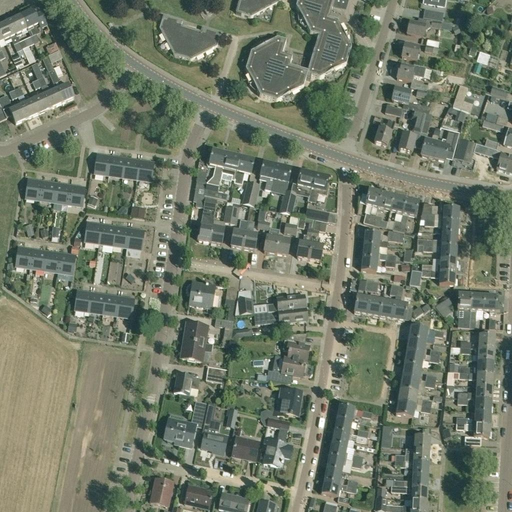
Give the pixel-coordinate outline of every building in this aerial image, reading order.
[(239,0),(235,14),(251,19),(278,4),(279,0),(298,0),(296,8),(310,34),(318,37),(307,73),(289,67),(292,58),(282,55),(286,42),(277,39),(251,53),(245,70),(259,97),(277,102),(303,88),(306,80),(310,81),(311,77),(319,79),(346,65),(351,48),(337,22),(328,19),(333,5),(340,7),(343,0),(341,0),(239,0)] [(32,11),(31,12),(31,10),(29,10),(25,12),(25,13),(26,14),(20,17),(27,31),(28,33),(35,48),(39,46),(38,44),(39,43),(36,36),(33,28),(38,25),(41,30),(47,27),(41,15),(35,17),(32,11)] [(421,21),(426,22),(439,23),(441,16),(423,13),(421,21)] [(183,22),(163,16),(159,29),(173,56),(191,61),(217,47),(221,34),(202,28),(201,32),(181,26),(183,22)] [(27,31),(20,17),(9,22),(16,38),(22,36),(21,34),(27,31)] [(422,39),(424,31),(426,32),(430,29),(440,30),(441,24),(439,23),(426,22),(421,21),(418,20),(417,25),(410,23),(407,35),(422,39)] [(19,44),(16,38),(9,22),(0,26),(0,33),(4,42),(10,39),(17,53),(22,51),(19,44)] [(441,24),(440,30),(451,32),(452,25),(441,24)] [(460,34),(458,28),(452,30),(455,36),(460,34)] [(19,44),(22,51),(29,65),(35,62),(24,41),(19,44)] [(51,55),(61,50),(58,43),(48,48),(51,55)] [(416,62),(419,49),(404,46),(401,59),(416,62)] [(425,56),(434,55),(433,48),(424,48),(425,56)] [(14,58),(18,69),(26,66),(21,55),(14,58)] [(480,55),(477,65),(486,68),(489,58),(480,55)] [(61,88),(47,58),(42,61),(56,90),(56,91),(62,105),(74,99),(67,85),(61,88)] [(423,80),(426,70),(413,66),(412,70),(399,67),(396,81),(411,84),(413,77),(423,80)] [(50,93),(49,91),(49,92),(43,79),(38,81),(41,89),(43,94),(50,110),(62,105),(56,91),(56,90),(50,93)] [(41,89),(38,81),(32,84),(35,91),(41,89)] [(426,93),(427,93),(439,96),(441,89),(428,86),(426,93)] [(463,103),(465,99),(468,91),(460,88),(453,108),(470,114),(473,107),(463,103)] [(492,88),(490,94),(506,100),(508,93),(492,88)] [(18,99),(20,105),(27,121),(39,115),(33,101),(26,104),(23,97),(20,89),(14,92),(18,99)] [(394,89),(391,102),(403,105),(402,110),(429,116),(430,110),(408,105),(410,93),(394,89)] [(427,93),(426,93),(417,91),(416,98),(425,100),(427,93)] [(12,101),(18,99),(14,92),(9,94),(12,101)] [(39,98),(33,101),(39,115),(50,110),(43,94),(38,96),(39,98)] [(16,126),(27,121),(20,105),(15,107),(15,109),(10,111),(9,109),(3,112),(7,120),(12,117),(16,126)] [(402,111),(387,107),(385,115),(400,119),(401,114),(402,111)] [(413,113),(411,121),(415,122),(412,133),(414,134),(415,131),(417,132),(416,134),(420,135),(421,133),(423,124),(425,116),(413,113)] [(423,124),(421,133),(427,135),(430,124),(432,118),(425,116),(423,124)] [(508,122),(498,119),(496,125),(506,128),(508,122)] [(388,148),(395,124),(388,122),(387,127),(380,125),(375,144),(388,148)] [(501,134),(503,128),(484,123),(482,128),(501,134)] [(425,141),(421,156),(433,160),(437,144),(440,131),(435,130),(433,138),(432,137),(431,143),(425,141)] [(403,135),(399,151),(411,154),(413,149),(416,150),(417,149),(418,144),(420,135),(416,134),(417,132),(415,131),(414,134),(413,137),(403,135)] [(437,144),(433,160),(444,163),(445,160),(447,152),(453,154),(454,150),(458,136),(440,131),(437,144)] [(460,142),(455,160),(470,164),(475,146),(460,142)] [(498,145),(487,142),(485,148),(496,151),(498,145)] [(220,184),(221,180),(222,175),(226,155),(212,152),(210,160),(209,160),(207,161),(206,166),(207,167),(215,169),(212,182),(220,184)] [(511,174),(511,157),(502,154),(497,170),(511,174)] [(231,180),(234,181),(240,158),(226,155),(222,175),(231,177),(231,180)] [(94,176),(108,178),(111,159),(97,157),(94,176)] [(245,175),(250,176),(254,161),(240,158),(234,181),(233,185),(242,187),(245,175)] [(122,180),(125,161),(111,159),(108,178),(122,180)] [(122,180),(137,182),(139,163),(125,161),(122,180)] [(151,184),(153,165),(139,163),(137,182),(151,184)] [(275,176),(277,167),(263,163),(260,178),(259,181),(266,183),(264,191),(271,193),(275,176)] [(291,170),(277,167),(275,176),(271,193),(277,194),(279,187),(286,189),(291,170)] [(311,191),(310,190),(312,185),(314,175),(300,172),(296,191),(306,194),(305,196),(309,197),(311,191)] [(197,174),(196,183),(197,183),(207,185),(205,183),(206,176),(197,174)] [(326,187),(328,179),(314,175),(312,185),(310,190),(311,191),(309,197),(308,203),(314,204),(317,195),(326,197),(328,188),(326,187)] [(26,200),(40,202),(43,183),(29,181),(26,200)] [(57,185),(43,183),(40,202),(54,204),(57,185)] [(248,207),(250,197),(253,185),(247,184),(244,195),(242,205),(248,207)] [(68,206),(71,187),(57,185),(54,204),(68,206)] [(207,185),(206,191),(218,194),(219,188),(207,185)] [(253,185),(250,197),(248,207),(254,208),(259,186),(253,185)] [(85,189),(71,187),(68,206),(82,208),(85,189)] [(226,202),(227,196),(218,194),(206,191),(204,197),(226,202)] [(363,225),(373,227),(375,217),(377,212),(378,208),(381,195),(369,192),(365,207),(371,208),(370,216),(366,215),(363,225)] [(285,216),(287,206),(290,194),(284,193),(279,215),(285,216)] [(296,195),(290,194),(287,206),(285,216),(291,217),(296,195)] [(394,198),(381,195),(378,208),(377,212),(384,213),(384,211),(390,213),(394,198)] [(397,214),(396,216),(394,222),(395,222),(392,232),(398,234),(400,224),(402,218),(406,201),(394,198),(390,213),(397,214)] [(205,200),(204,208),(216,210),(217,202),(205,200)] [(418,204),(406,201),(402,218),(408,219),(409,217),(415,219),(418,204)] [(230,226),(233,210),(226,208),(223,223),(225,224),(224,225),(230,226)] [(239,211),(233,210),(230,226),(237,227),(239,211)] [(458,224),(459,211),(443,210),(443,217),(441,217),(425,216),(425,222),(458,224)] [(307,211),(305,220),(306,220),(327,225),(329,215),(307,211)] [(199,242),(210,244),(212,233),(214,222),(215,217),(203,215),(199,242)] [(375,217),(373,227),(379,229),(381,219),(375,217)] [(297,227),(297,230),(303,231),(306,220),(305,220),(299,219),(297,227)] [(224,230),(225,226),(221,226),(221,223),(214,222),(212,233),(210,244),(222,246),(224,230)] [(239,233),(234,232),(231,247),(243,249),(247,223),(241,222),(239,233)] [(457,237),(458,224),(425,222),(424,228),(433,229),(442,229),(442,236),(457,237)] [(247,223),(243,249),(255,252),(257,236),(252,235),(254,225),(247,223)] [(315,223),(313,232),(311,245),(309,261),(320,263),(323,248),(319,247),(320,240),(318,240),(319,233),(325,234),(327,225),(315,223)] [(400,224),(398,234),(404,235),(406,225),(400,224)] [(85,244),(99,246),(102,227),(88,225),(85,244)] [(296,237),(297,230),(297,227),(285,225),(284,235),(296,237)] [(116,229),(102,227),(99,246),(113,248),(116,229)] [(127,250),(130,231),(116,229),(113,248),(127,250)] [(144,233),(130,231),(127,250),(141,252),(144,233)] [(302,244),(299,243),(297,259),(309,261),(311,245),(313,232),(308,231),(307,238),(303,237),(302,244)] [(272,239),(267,238),(264,253),(276,255),(277,249),(278,240),(280,233),(273,232),(272,239)] [(402,244),(403,237),(388,233),(387,239),(388,240),(388,243),(402,244)] [(363,247),(378,249),(379,243),(381,243),(382,236),(364,234),(363,247)] [(441,242),(439,242),(439,243),(418,241),(417,247),(423,247),(457,249),(457,237),(442,236),(441,242)] [(288,257),(291,242),(278,240),(277,249),(276,255),(288,257)] [(377,255),(378,249),(363,247),(361,260),(379,262),(380,256),(377,255)] [(441,255),(440,261),(456,262),(457,249),(423,247),(423,254),(432,254),(441,255)] [(16,269),(30,271),(33,252),(19,250),(16,269)] [(47,254),(33,252),(30,271),(44,273),(47,254)] [(44,273),(58,275),(61,256),(47,254),(44,273)] [(75,258),(61,256),(58,275),(72,277),(75,258)] [(379,262),(361,260),(360,273),(376,275),(376,268),(378,268),(379,262)] [(455,275),(456,262),(440,261),(440,268),(438,267),(438,273),(455,275)] [(438,273),(432,273),(422,272),(421,278),(431,279),(431,280),(439,280),(439,287),(454,288),(455,275),(438,273)] [(189,307),(213,311),(216,287),(192,284),(192,287),(189,289),(188,290),(187,293),(188,295),(190,298),(189,307)] [(224,306),(237,308),(238,304),(239,294),(240,292),(227,290),(224,306)] [(75,312),(89,314),(92,295),(78,293),(75,312)] [(106,297),(92,295),(89,314),(103,316),(106,297)] [(469,330),(471,297),(458,296),(457,312),(464,312),(463,320),(464,320),(464,330),(469,330)] [(120,299),(106,297),(103,316),(117,318),(120,299)] [(268,314),(306,310),(304,297),(276,300),(277,306),(267,307),(268,314)] [(354,315),(366,317),(369,300),(357,297),(354,315)] [(475,331),(476,315),(477,313),(483,313),(483,297),(471,297),(469,330),(475,331)] [(496,316),(497,298),(483,297),(483,313),(489,313),(489,316),(496,316)] [(134,301),(120,299),(117,318),(131,320),(134,301)] [(379,319),(382,302),(369,300),(366,317),(379,319)] [(238,304),(236,318),(253,316),(251,302),(238,304)] [(379,319),(392,321),(395,304),(382,302),(379,319)] [(405,324),(407,306),(395,304),(392,321),(405,324)] [(427,315),(434,310),(429,304),(423,309),(427,315)] [(279,326),(307,323),(306,310),(268,314),(254,315),(255,327),(279,324),(279,326)] [(234,329),(235,324),(216,321),(215,328),(233,331),(234,329)] [(186,324),(183,342),(206,346),(206,345),(209,327),(186,324)] [(233,337),(242,336),(252,335),(252,327),(234,329),(233,331),(233,337)] [(428,338),(430,332),(410,329),(408,341),(425,344),(426,338),(428,338)] [(289,352),(287,360),(303,363),(303,364),(307,364),(310,348),(304,347),(306,336),(285,337),(284,344),(283,351),(289,352)] [(476,344),(476,351),(494,352),(494,338),(479,337),(479,344),(476,344)] [(424,350),(425,344),(408,341),(406,354),(425,357),(426,351),(424,350)] [(213,346),(206,345),(206,346),(183,342),(180,360),(203,364),(203,363),(210,364),(213,346)] [(493,364),(494,352),(476,351),(476,357),(478,357),(477,363),(493,364)] [(425,357),(406,354),(404,366),(421,369),(422,363),(424,363),(425,357)] [(301,379),(303,364),(303,363),(287,360),(284,359),(281,374),(268,372),(266,383),(291,386),(293,377),(301,379)] [(475,370),(475,376),(492,377),(493,364),(477,363),(477,370),(475,370)] [(420,376),(421,369),(404,366),(402,379),(421,382),(422,376),(420,376)] [(207,375),(223,378),(226,378),(227,372),(208,369),(207,375)] [(449,386),(456,386),(457,373),(449,373),(449,386)] [(223,378),(207,375),(206,383),(222,385),(223,378)] [(468,382),(474,382),(476,382),(476,389),(492,389),(492,377),(475,376),(469,376),(459,375),(458,381),(468,382)] [(198,391),(200,380),(192,379),(192,378),(177,376),(174,395),(189,397),(190,390),(198,391)] [(402,379),(400,391),(417,394),(418,388),(420,389),(421,382),(402,379)] [(474,395),(474,401),(491,402),(492,389),(476,389),(476,395),(474,395)] [(298,418),(301,395),(280,391),(277,413),(273,412),(272,417),(287,419),(287,417),(298,418)] [(416,401),(417,394),(400,391),(397,404),(417,407),(418,401),(416,401)] [(434,408),(443,408),(443,399),(434,399),(434,408)] [(475,407),(475,414),(490,415),(491,402),(474,401),(473,407),(475,407)] [(193,415),(205,417),(207,406),(196,404),(193,415)] [(417,407),(397,404),(395,417),(412,420),(414,413),(416,414),(417,407)] [(339,408),(336,420),(352,424),(353,417),(355,418),(356,412),(339,408)] [(227,417),(229,417),(226,429),(234,431),(238,413),(228,411),(227,417)] [(372,415),(362,413),(361,419),(371,421),(372,415)] [(473,420),(472,427),(490,427),(490,415),(475,414),(474,420),(473,420)] [(276,443),(269,442),(263,465),(281,469),(284,459),(289,460),(292,449),(286,447),(287,446),(284,445),(287,432),(289,423),(268,419),(266,427),(279,430),(276,443)] [(164,441),(167,442),(166,443),(167,444),(171,445),(172,444),(173,443),(180,445),(179,447),(190,450),(194,435),(195,429),(196,426),(191,425),(186,424),(169,420),(164,441)] [(352,424),(336,420),(334,433),(351,437),(353,430),(350,430),(352,424)] [(456,432),(465,432),(474,433),(473,439),(465,439),(464,447),(480,448),(481,440),(489,440),(490,427),(472,427),(466,426),(456,426),(456,432)] [(351,437),(334,433),(331,445),(341,447),(346,449),(348,442),(350,443),(351,437)] [(223,457),(227,439),(216,436),(216,438),(205,436),(201,450),(216,454),(215,455),(223,457)] [(255,464),(259,444),(236,439),(232,457),(246,460),(246,462),(255,464)] [(414,445),(413,452),(429,452),(430,440),(412,439),(412,445),(414,445)] [(346,461),(347,455),(345,455),(346,449),(341,447),(331,445),(328,458),(346,461)] [(405,464),(428,465),(429,452),(413,452),(413,458),(411,458),(395,457),(395,463),(405,464)] [(346,461),(328,458),(326,470),(341,473),(343,467),(345,468),(346,461)] [(352,463),(351,469),(361,471),(362,465),(352,463)] [(411,470),(412,470),(412,477),(428,478),(428,465),(405,464),(395,463),(395,469),(411,470)] [(365,466),(365,475),(376,475),(376,467),(365,466)] [(326,470),(323,483),(341,486),(342,480),(340,479),(341,473),(326,470)] [(410,483),(410,489),(427,490),(428,478),(412,477),(412,483),(410,483)] [(376,487),(375,479),(364,479),(364,487),(376,487)] [(168,508),(173,484),(155,480),(150,504),(168,508)] [(347,488),(341,486),(323,483),(321,495),(338,499),(340,492),(346,493),(347,488)] [(209,509),(212,494),(204,493),(205,491),(188,487),(184,506),(196,508),(196,507),(209,509)] [(389,495),(409,496),(411,496),(411,502),(426,503),(427,490),(410,489),(403,489),(394,488),(389,488),(389,495)] [(222,495),(218,510),(225,511),(246,511),(248,502),(241,501),(241,499),(222,495)] [(425,511),(426,503),(411,502),(410,509),(403,508),(402,509),(386,508),(386,501),(376,501),(375,511),(425,511)] [(275,511),(277,507),(259,503),(257,511),(275,511)]
